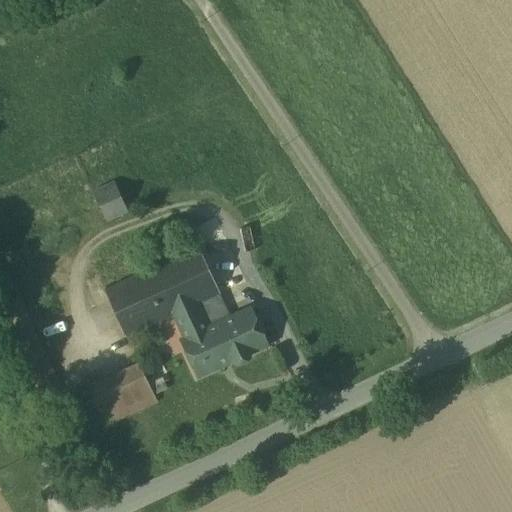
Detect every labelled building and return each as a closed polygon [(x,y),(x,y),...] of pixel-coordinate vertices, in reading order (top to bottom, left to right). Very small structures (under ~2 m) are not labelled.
[(115,183),(94,193),(107,222),(128,212),(115,183)] [(138,235),(91,257),(108,294),(156,273),(154,269),(138,235)] [(156,273),(108,294),(126,336),(175,314),(217,294),(219,293),(198,248),(154,269),(156,273)] [(217,294),(175,314),(187,340),(182,342),(198,376),(231,361),(239,364),(246,360),(249,353),(250,352),(244,340),(260,333),(250,311),(229,320),(217,294)] [(57,387),(16,296),(0,304),(0,314),(38,396),(57,387)] [(141,367),(89,391),(104,425),(157,402),(141,367)]
